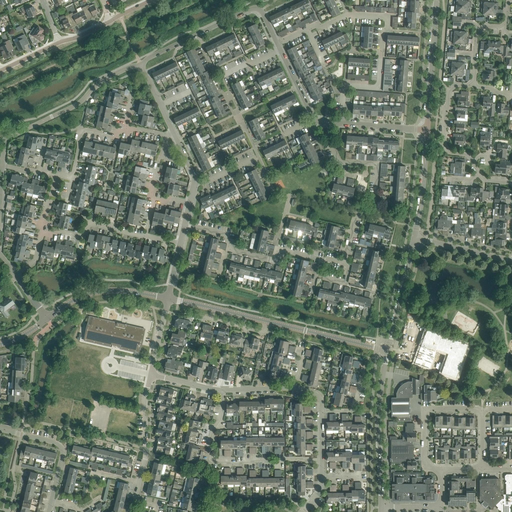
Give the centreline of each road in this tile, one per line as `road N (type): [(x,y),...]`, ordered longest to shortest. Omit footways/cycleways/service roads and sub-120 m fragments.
road 1 (residential): [(184,226),(226,236),(232,249),(275,259),(277,248),(344,265),(355,220),(374,201),(376,169),(336,162),(324,140),(326,124)]
road 2 (residential): [(2,166),(8,138),(140,63)]
road 3 (residential): [(340,125),(343,87),(378,85),(386,27),(386,17),(349,14)]
road 4 (residential): [(140,63),(253,9),(263,13),(276,43)]
road 5 (tertiary): [(381,507),(378,410),(388,349)]
road 6 (residential): [(150,374),(146,451),(130,511)]
road 7 (tertiary): [(426,131),(437,0)]
road 8 (tertiary): [(168,297),(97,291),(47,318)]
road 9 (residential): [(48,511),(58,444),(0,429)]
road 10 (tertiary): [(388,349),(266,321)]
road 11 (residential): [(482,408),(425,412),(424,463),(440,468)]
